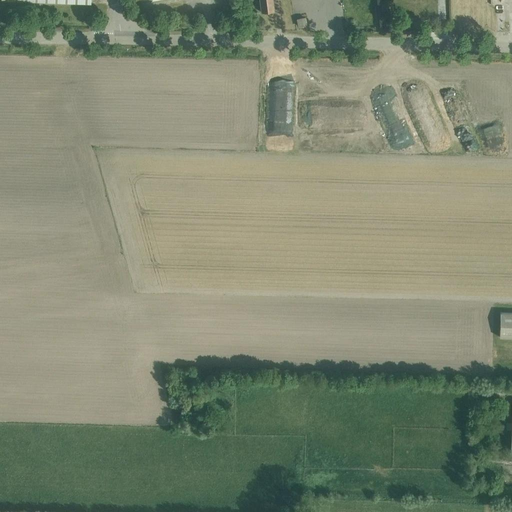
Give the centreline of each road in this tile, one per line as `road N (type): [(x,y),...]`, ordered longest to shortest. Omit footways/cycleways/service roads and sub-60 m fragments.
road 1 (unclassified): [(122,39),(511,46)]
road 2 (unclassified): [(0,37),(122,39)]
